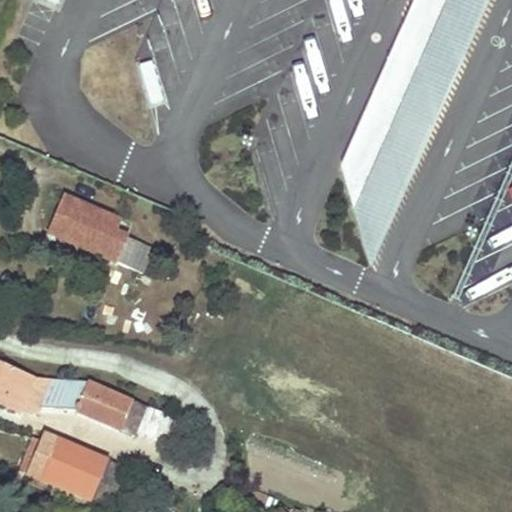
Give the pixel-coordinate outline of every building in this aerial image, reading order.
[(413,0),(405,19),(435,122),(460,65),(441,0),(413,0)] [(441,0),(460,65),(489,0),(441,0)] [(340,169),(369,270),(435,122),(405,19),(340,169)] [(142,274),(147,262),(152,249),(114,232),(119,222),(64,197),(51,229),(84,244),(82,248),(142,274)] [(84,244),(51,229),(49,233),(82,248),(84,244)] [(0,365),(0,405),(16,413),(17,411),(21,403),(40,411),(41,410),(77,411),(76,413),(134,437),(147,409),(88,384),(50,383),(46,383),(46,382),(31,379),(0,365)] [(21,403),(17,411),(40,411),(21,403)] [(107,460),(60,441),(43,434),(40,442),(35,440),(28,458),(32,460),(26,474),(26,475),(109,509),(125,471),(106,463),(107,460)] [(32,460),(28,458),(22,472),(26,474),(32,460)]
